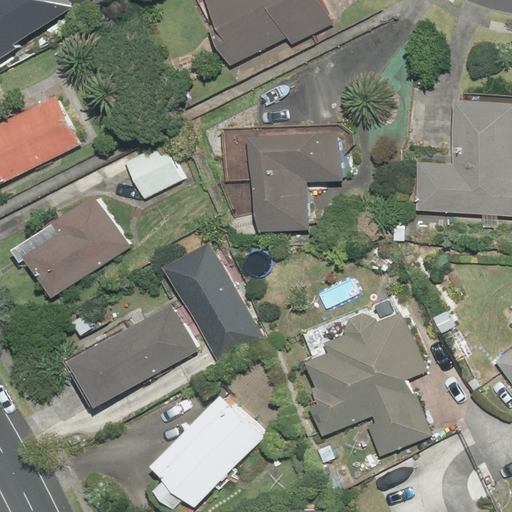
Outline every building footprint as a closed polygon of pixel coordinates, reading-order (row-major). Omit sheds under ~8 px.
[(0,0),(0,49),(81,0),(0,0)] [(217,23),(235,63),(292,37),(295,44),(338,24),(327,0),(213,0),(223,20),(217,23)] [(62,95),(0,124),(0,185),(86,144),(62,95)] [(424,160),(421,208),(511,214),(511,102),(464,99),(459,163),(424,160)] [(346,127),(257,134),(265,231),(315,227),(312,182),(350,179),(346,127)] [(168,142),(131,162),(150,198),(187,178),(168,142)] [(66,233),(30,254),(55,295),(136,246),(103,192),(58,220),(66,233)] [(218,237),(173,261),(224,356),(270,332),(218,237)] [(178,304),(78,359),(103,404),(203,350),(178,304)] [(371,417),(385,453),(437,434),(416,377),(430,372),(408,312),(384,321),(379,308),(349,320),(353,332),(332,340),(336,351),(314,359),(328,399),(318,403),(329,432),(371,417)] [(511,349),(500,358),(511,374),(511,349)] [(228,394),(159,463),(201,504),(270,435),(228,394)]
